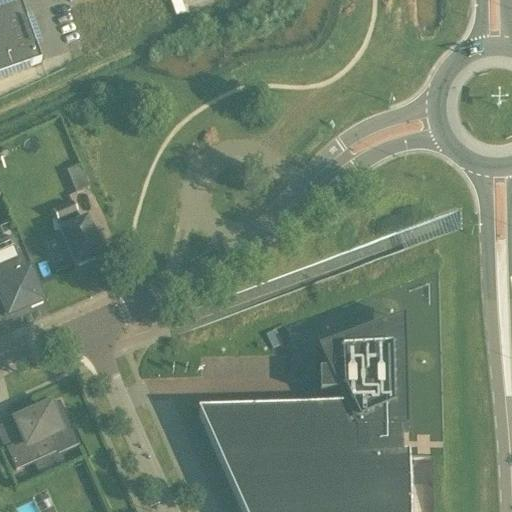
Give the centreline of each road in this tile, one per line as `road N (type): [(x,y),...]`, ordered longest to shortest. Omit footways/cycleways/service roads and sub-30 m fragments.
road 1 (tertiary): [(435,93),(420,108),(339,143),(286,197),(276,219)]
road 2 (unclassified): [(169,511),(86,324)]
road 3 (tertiary): [(276,219),(379,152),(445,142)]
road 4 (tertiary): [(276,219),(212,270),(122,308)]
road 5 (primary): [(474,164),(503,317)]
road 6 (primary): [(503,317),(511,464)]
